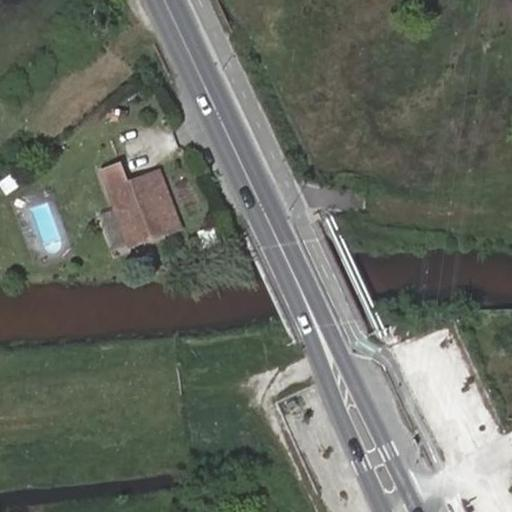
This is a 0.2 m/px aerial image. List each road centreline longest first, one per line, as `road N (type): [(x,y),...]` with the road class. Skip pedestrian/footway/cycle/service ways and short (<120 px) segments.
road 1 (track): [(0,361),(205,345),(266,380),(329,353)]
road 2 (secondary): [(271,227),(165,0)]
road 3 (secondary): [(401,511),(320,334)]
